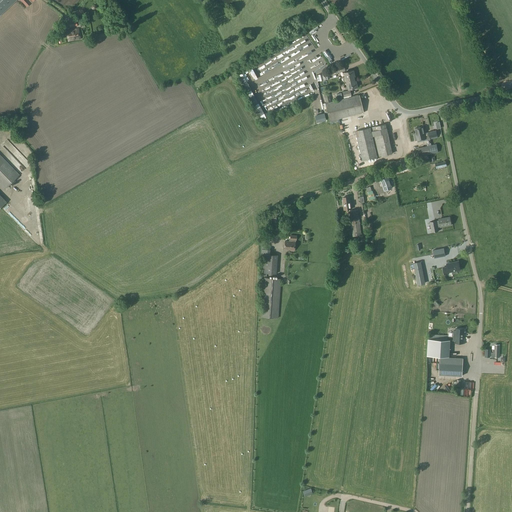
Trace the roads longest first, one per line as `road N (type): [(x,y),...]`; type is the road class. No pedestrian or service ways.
road 1 (unclassified): [(467,511),(480,303),(441,107)]
road 2 (unknown): [(280,265),(278,211),(404,160),(404,112)]
road 3 (unclassified): [(319,0),(394,106),(441,107)]
